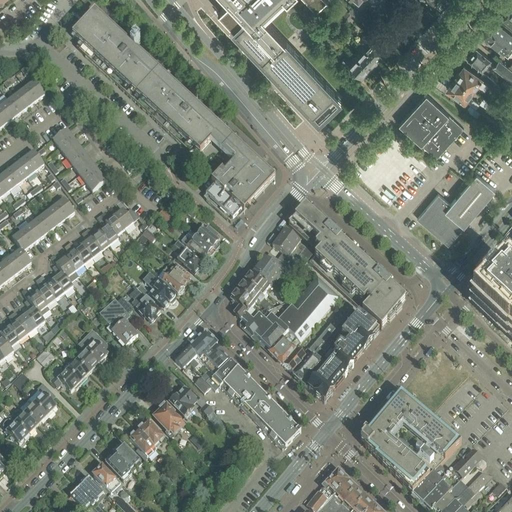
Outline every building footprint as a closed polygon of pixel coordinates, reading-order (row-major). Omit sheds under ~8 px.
[(325,0),(327,1),(327,0),(227,0),(229,1),(219,11),(218,10),(217,10),(317,116),(338,96),(285,39),(283,37),(262,15),(278,0),(305,0),(316,11),(317,10),(316,9),(325,0)] [(359,15),(358,14),(351,7),(339,19),(344,23),(351,16),(354,20),(359,15)] [(511,11),(510,10),(503,19),(511,26),(511,11)] [(95,15),(72,39),(80,46),(76,50),(189,154),(193,150),(200,157),(211,146),(213,148),(229,163),(234,167),(225,177),(222,174),(211,186),(214,188),(203,200),(230,225),(241,213),(244,216),(275,182),(241,151),(225,136),(217,128),(137,54),(136,55),(127,46),(127,45),(95,15)] [(490,31),(509,46),(510,46),(511,47),(511,36),(496,24),(490,31)] [(511,48),(509,46),(490,31),(485,38),(507,56),(511,50),(511,48)] [(373,56),(377,60),(380,57),(381,58),(387,52),(380,46),(381,45),(373,37),(367,43),(365,42),(362,45),(369,52),(369,54),(371,56),(373,56)] [(378,61),(377,60),(373,56),(371,56),(369,54),(369,52),(362,45),(354,54),(355,55),(361,61),(361,62),(363,64),(365,64),(370,69),(372,66),(373,67),(378,61)] [(476,49),(467,60),(482,72),(491,60),(476,49)] [(370,70),(370,69),(365,64),(363,64),(361,62),(361,61),(355,55),(350,61),(349,59),(346,63),(343,60),(338,65),(346,73),(351,68),(352,69),(351,70),(356,75),(357,74),(361,77),(364,74),(365,75),(370,70)] [(511,81),(511,70),(508,67),(499,60),(493,67),(511,83),(511,81)] [(483,72),(479,77),(464,66),(460,71),(458,71),(456,74),(456,76),(457,76),(456,77),(473,89),(477,83),(489,91),(492,86),(499,91),(502,88),(495,83),(495,82),(483,72)] [(468,95),(473,89),(456,77),(448,89),(476,109),(480,104),(468,95)] [(511,83),(510,85),(505,81),(500,86),(506,91),(506,90),(511,94),(511,83)] [(37,103),(46,97),(35,83),(26,90),(37,103)] [(28,110),(37,103),(26,90),(18,96),(28,110)] [(464,128),(426,94),(399,124),(436,158),(464,128)] [(19,117),(28,110),(18,96),(9,103),(19,117)] [(11,123),(19,117),(9,103),(0,109),(11,123)] [(494,129),(498,124),(469,105),(466,111),(494,129)] [(0,127),(2,130),(11,123),(0,109),(0,127)] [(60,152),(74,142),(67,132),(53,143),(60,152)] [(66,160),(81,150),(74,142),(60,152),(66,160)] [(73,169),(87,159),(81,150),(66,160),(73,169)] [(25,160),(36,174),(44,168),(34,154),(25,160)] [(79,178),(93,167),(87,159),(73,169),(79,178)] [(27,181),(36,174),(25,160),(17,167),(27,181)] [(18,188),(27,181),(17,167),(7,174),(18,188)] [(86,187),(100,176),(93,167),(79,178),(86,187)] [(457,189),(460,192),(450,204),(438,194),(416,219),(448,246),(495,190),(473,171),(465,180),(468,183),(466,185),(463,182),(457,189)] [(0,182),(10,194),(18,188),(7,174),(0,179),(0,182)] [(93,195),(107,185),(100,176),(86,187),(93,195)] [(0,199),(1,201),(10,194),(0,182),(0,199)] [(56,207),(66,222),(74,215),(64,201),(56,207)] [(58,228),(66,222),(56,207),(47,214),(58,228)] [(194,221),(197,216),(187,208),(184,213),(194,221)] [(400,309),(405,303),(389,287),(391,285),(384,278),(382,281),(375,275),(378,273),(369,264),(366,267),(352,253),(354,251),(345,243),(343,245),(336,239),(339,237),(332,230),(329,233),(304,210),(288,228),(313,251),(315,249),(321,253),(309,266),(381,332),(388,324),(390,326),(403,312),(400,309)] [(115,219),(125,233),(134,226),(134,225),(140,221),(131,212),(126,215),(123,212),(115,219)] [(163,212),(160,216),(159,217),(169,225),(173,220),(163,212)] [(49,235),(58,228),(47,214),(38,221),(49,235)] [(117,239),(125,233),(115,219),(106,226),(108,228),(117,240),(117,239)] [(40,241),(49,235),(38,221),(30,227),(40,241)] [(241,222),(235,228),(237,230),(243,224),(241,222)] [(32,247),(40,241),(30,227),(21,233),(32,247)] [(198,240),(216,254),(220,250),(219,247),(217,245),(220,241),(203,227),(199,231),(202,234),(198,240)] [(119,242),(117,239),(117,240),(108,228),(99,234),(110,249),(119,242)] [(142,237),(149,243),(152,245),(156,240),(147,232),(142,237)] [(284,232),(273,248),(272,249),(282,256),(278,261),(298,274),(314,256),(299,245),(300,244),(284,232)] [(23,254),(32,247),(21,233),(12,241),(21,252),(22,255),(23,254)] [(212,259),(216,254),(198,240),(190,233),(182,243),(203,261),(207,257),(209,259),(212,259)] [(101,255),(110,249),(99,234),(90,241),(101,255)] [(139,242),(144,246),(147,242),(143,238),(139,242)] [(93,262),(101,255),(90,241),(82,248),(93,262)] [(198,268),(202,264),(177,243),(174,247),(183,255),(177,263),(194,277),(199,271),(198,270),(199,269),(198,268)] [(84,268),(93,262),(82,248),(73,254),(84,268)] [(32,266),(23,254),(22,255),(21,252),(12,259),(22,273),(32,266)] [(76,275),(84,268),(73,254),(64,261),(75,275),(76,275)] [(14,279),(22,273),(12,259),(4,265),(14,279)] [(262,284),(268,288),(279,272),(290,280),(295,273),(275,260),(271,266),(264,261),(252,277),(262,284)] [(76,275),(75,275),(64,261),(56,268),(60,273),(62,276),(67,282),(67,281),(70,286),(79,279),(76,275)] [(0,277),(6,285),(14,279),(4,265),(0,267),(0,277)] [(163,273),(157,280),(178,296),(181,296),(184,292),(183,290),(188,283),(185,281),(188,278),(175,268),(168,277),(163,273)] [(73,289),(70,286),(67,281),(67,282),(62,276),(54,282),(64,296),(73,289)] [(286,301),(268,288),(262,284),(252,277),(245,286),(262,300),(266,294),(269,296),(269,299),(280,307),(282,306),(286,301)] [(511,281),(508,278),(490,297),(507,314),(503,318),(499,323),(511,335),(511,281)] [(271,354),(329,290),(317,279),(292,309),(260,344),(271,354)] [(176,299),(158,283),(155,281),(149,287),(154,292),(149,298),(164,312),(169,306),(172,306),(176,302),(176,299)] [(55,303),(64,296),(54,282),(45,289),(55,303)] [(275,311),(262,300),(245,286),(238,295),(255,308),(254,309),(261,315),(263,317),(275,311)] [(146,319),(152,325),(154,324),(156,322),(157,320),(162,314),(145,298),(138,291),(135,288),(132,290),(135,293),(130,298),(132,300),(129,303),(141,315),(142,318),(145,321),(146,319)] [(138,291),(145,298),(148,294),(141,288),(138,290),(138,291)] [(47,310),(55,303),(45,289),(36,296),(47,310)] [(299,349),(340,300),(329,290),(271,354),(270,355),(283,368),(299,349)] [(31,300),(29,297),(25,292),(22,294),(28,302),(32,308),(34,311),(35,311),(38,316),(39,316),(41,319),(49,313),(47,310),(36,296),(31,300)] [(241,323),(254,309),(255,308),(238,295),(233,302),(233,303),(232,304),(233,305),(232,306),(234,316),(235,317),(234,317),(241,323)] [(119,298),(115,302),(126,314),(130,310),(119,298)] [(130,319),(124,312),(115,302),(100,316),(115,331),(112,333),(126,348),(138,338),(125,324),(130,319)] [(328,339),(353,309),(348,304),(308,351),(305,355),(299,349),(283,368),(284,369),(284,370),(288,373),(289,372),(294,376),(307,361),(309,362),(294,380),(305,389),(314,378),(316,379),(324,368),(323,367),(319,363),(319,361),(324,355),(323,354),(332,343),(331,342),(328,339)] [(260,344),(292,309),(288,305),(275,311),(263,317),(261,315),(254,309),(241,323),(244,327),(243,327),(244,328),(244,330),(244,331),(249,335),(248,336),(259,346),(260,344)] [(45,325),(41,319),(39,316),(38,316),(35,311),(34,311),(26,318),(36,332),(45,325)] [(77,321),(82,317),(78,311),(73,316),(77,321)] [(28,338),(36,332),(26,318),(17,324),(28,338)] [(314,378),(305,389),(321,403),(329,395),(328,394),(332,390),(331,390),(338,382),(338,383),(351,369),(349,367),(355,361),(373,341),(376,337),(356,320),(335,346),(339,349),(323,367),(324,368),(316,379),(314,378)] [(19,345),(28,338),(17,324),(9,331),(19,345)] [(11,351),(19,345),(9,331),(0,337),(3,341),(10,351),(11,351)] [(108,357),(105,354),(109,349),(93,333),(78,347),(84,353),(100,368),(105,362),(104,361),(108,357)] [(208,366),(211,369),(214,372),(216,371),(218,372),(229,361),(215,347),(217,345),(207,334),(204,334),(189,349),(197,358),(206,368),(208,366)] [(14,355),(11,351),(10,351),(3,341),(0,343),(0,354),(5,361),(14,355)] [(189,366),(197,358),(189,349),(175,362),(186,373),(191,368),(189,366)] [(40,365),(50,356),(45,351),(36,361),(40,365)] [(94,373),(100,368),(84,353),(75,362),(89,376),(93,372),(94,373)] [(50,356),(40,365),(45,369),(54,360),(50,356)] [(86,379),(89,376),(75,362),(66,371),(81,386),(87,381),(86,379)] [(300,435),(230,362),(211,382),(210,381),(209,381),(206,384),(216,394),(220,389),(282,452),(300,435)] [(76,392),(81,386),(66,371),(56,381),(55,379),(50,384),(58,392),(62,387),(70,395),(75,390),(76,392)] [(17,390),(27,380),(22,376),(13,385),(17,390)] [(27,380),(17,390),(22,394),(31,384),(27,380)] [(210,390),(202,381),(195,387),(204,396),(210,390)] [(29,401),(48,420),(54,414),(52,413),(56,409),(51,404),(56,400),(43,387),(29,401)] [(192,408),(197,404),(184,391),(175,400),(174,398),(169,403),(171,404),(170,406),(186,421),(191,416),(189,414),(194,410),(192,408)] [(382,466),(412,496),(440,468),(462,446),(433,422),(433,423),(401,398),(367,444),(381,458),(378,462),(383,466),(382,466)] [(43,426),(48,420),(29,401),(20,411),(23,414),(38,428),(41,424),(43,426)] [(213,415),(206,406),(201,401),(197,405),(202,410),(201,412),(208,420),(213,415)] [(171,440),(174,437),(179,432),(176,429),(181,424),(165,406),(164,407),(163,405),(159,409),(160,411),(153,418),(167,433),(165,435),(171,440)] [(34,432),(38,428),(23,414),(14,423),(30,439),(35,433),(34,432)] [(227,430),(213,415),(207,421),(221,436),(227,430)] [(30,439),(14,423),(12,422),(10,421),(7,422),(5,423),(4,425),(3,427),(3,429),(4,431),(5,433),(19,447),(23,443),(25,444),(30,439)] [(139,434),(153,450),(164,441),(149,425),(143,430),(142,428),(138,432),(140,433),(139,434)] [(147,456),(153,450),(139,434),(135,438),(133,436),(131,439),(131,441),(130,442),(141,454),(138,456),(149,467),(152,465),(148,460),(149,459),(147,456)] [(196,437),(190,442),(195,447),(201,442),(196,437)] [(141,467),(139,464),(124,448),(119,453),(117,451),(114,455),(115,456),(114,457),(115,459),(130,475),(131,476),(141,467)] [(471,473),(472,471),(475,469),(482,472),(486,468),(485,467),(486,466),(472,453),(464,461),(466,463),(465,464),(462,462),(448,476),(441,483),(443,485),(422,506),(428,511),(433,511),(454,491),(460,485),(467,477),(471,473)] [(131,476),(130,475),(115,459),(111,462),(109,462),(107,464),(107,466),(106,467),(123,485),(131,476)] [(189,462),(186,465),(191,471),(195,468),(189,462)] [(152,470),(145,463),(142,466),(149,473),(152,470)] [(111,497),(115,493),(110,488),(115,483),(102,469),(101,470),(100,468),(95,473),(96,474),(93,478),(111,497)] [(448,476),(440,468),(412,496),(422,506),(443,485),(441,483),(448,476)] [(313,502),(307,509),(309,511),(319,511),(347,483),(348,482),(340,475),(340,474),(336,474),(336,475),(323,489),(316,498),(313,502)] [(460,511),(479,494),(492,480),(482,476),(467,491),(455,504),(447,511),(460,511)] [(168,479),(163,483),(169,489),(173,485),(168,479)] [(106,499),(104,497),(89,481),(87,482),(86,481),(83,484),(84,486),(80,490),(92,502),(97,508),(101,511),(104,508),(101,505),(106,499)] [(347,483),(319,511),(337,511),(356,492),(347,483)] [(447,511),(455,504),(467,491),(460,485),(454,491),(433,511),(447,511)] [(500,486),(493,494),(498,500),(506,491),(500,486)] [(101,511),(97,508),(92,502),(80,490),(75,494),(74,493),(71,496),(72,497),(70,499),(77,506),(75,508),(77,511),(88,511),(92,509),(94,511),(101,511)] [(353,511),(365,500),(356,492),(337,511),(353,511)] [(467,511),(469,510),(482,497),(479,494),(460,511),(467,511)] [(116,505),(122,511),(133,511),(122,500),(116,505)] [(371,511),(374,509),(365,500),(353,511),(371,511)] [(509,500),(501,508),(504,511),(511,502),(509,500)] [(204,504),(199,509),(201,511),(213,511),(214,511),(205,503),(204,504)] [(511,511),(511,503),(503,511),(511,511)]
